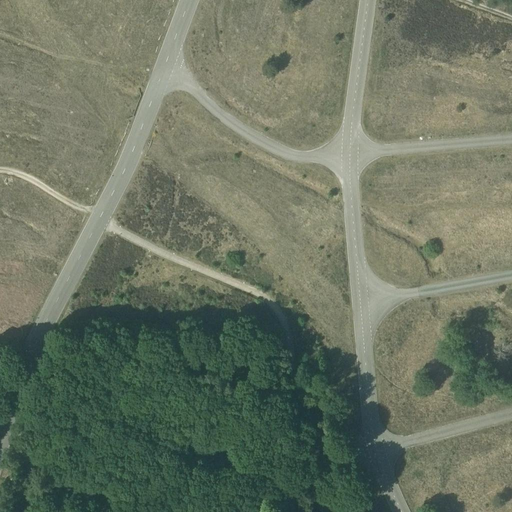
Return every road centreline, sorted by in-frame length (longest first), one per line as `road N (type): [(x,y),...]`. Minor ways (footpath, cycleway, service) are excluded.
road 1 (unknown): [(316,474),(282,312),(250,287),(97,222)]
road 2 (unknown): [(316,474),(511,413)]
road 3 (unknown): [(363,297),(511,278)]
